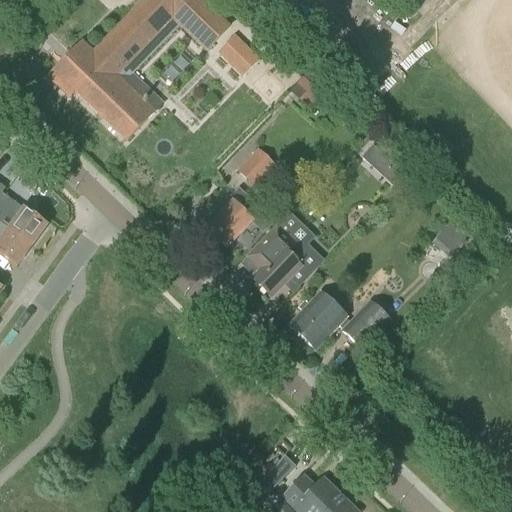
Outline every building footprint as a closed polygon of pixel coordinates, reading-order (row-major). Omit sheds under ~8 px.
[(81,44),(47,79),(68,99),(73,94),(125,144),(143,127),(154,115),(162,107),(152,97),(131,77),(178,28),(205,54),(229,29),(199,0),(145,0),(134,11),(92,54),(81,44)] [(242,80),(259,62),(234,37),(217,54),(242,80)] [(309,111),(322,97),(302,79),(295,86),(305,95),(299,102),(309,111)] [(255,190),(275,167),(257,150),(236,173),(255,190)] [(382,176),(393,186),(402,176),(392,166),(382,176)] [(291,210),(310,191),(302,183),(283,203),(291,210)] [(7,232),(29,248),(44,227),(2,196),(6,190),(0,185),(0,209),(5,213),(4,215),(14,222),(7,232)] [(224,251),(250,225),(261,213),(238,191),(227,202),(231,206),(205,233),(224,251)] [(253,280),(251,281),(270,299),(282,287),(287,282),(297,292),(324,264),(307,247),(306,247),(301,251),(288,239),(301,226),(290,216),(276,230),(257,249),(270,262),(253,280)] [(449,225),(431,247),(448,261),(466,240),(449,225)] [(0,257),(14,268),(29,248),(7,232),(0,226),(0,257)] [(349,324),(346,321),(320,296),(288,329),(314,354),(337,329),(363,354),(391,325),(369,303),(349,324)] [(257,489),(266,498),(295,469),(284,458),(257,489)] [(305,479),(285,499),(296,510),(294,511),(355,511),(324,481),(316,490),(305,479)]
